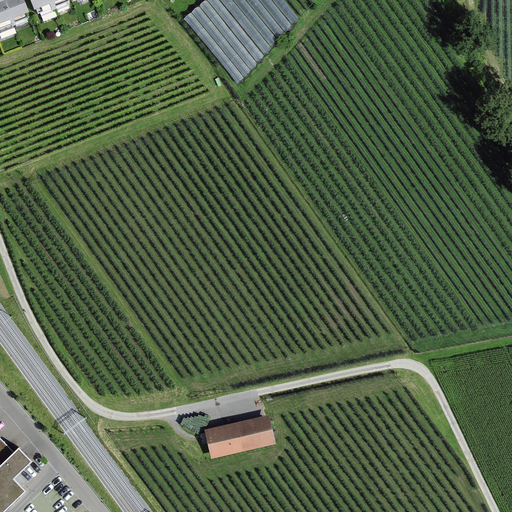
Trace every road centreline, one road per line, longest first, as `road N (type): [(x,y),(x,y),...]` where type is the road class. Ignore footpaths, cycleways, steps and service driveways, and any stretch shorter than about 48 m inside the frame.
road 1 (track): [(0,239),(50,353),(98,408),(140,418),(411,365),(432,379),(496,511)]
road 2 (residential): [(99,511),(0,391)]
